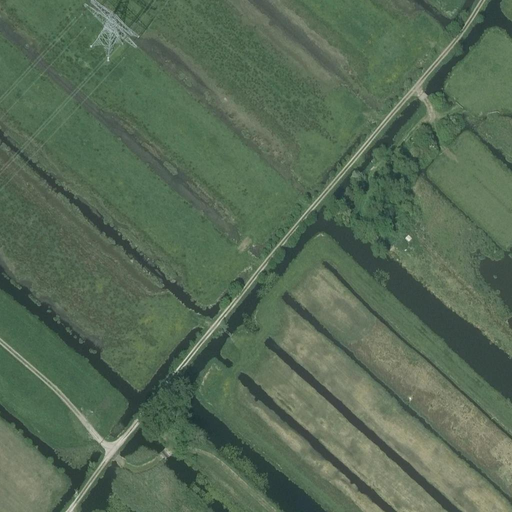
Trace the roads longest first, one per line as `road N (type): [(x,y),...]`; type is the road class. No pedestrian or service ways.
road 1 (track): [(483,0),(68,511)]
road 2 (track): [(124,465),(0,342)]
